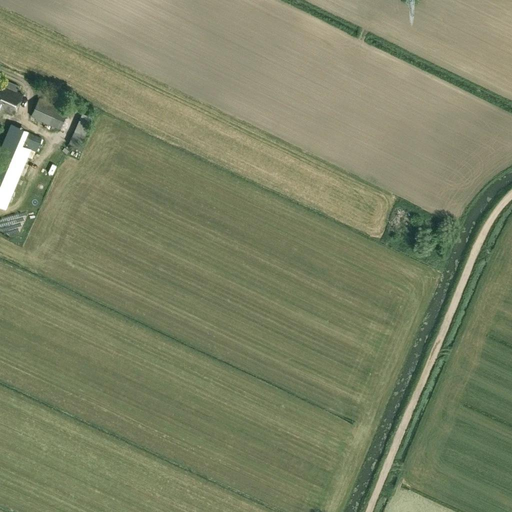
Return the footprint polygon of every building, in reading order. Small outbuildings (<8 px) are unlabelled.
[(0,115),(3,109),(14,114),(22,93),(1,84),(0,87),(0,115)] [(36,119),(60,130),(69,109),(39,97),(29,119),(35,121),(36,119)] [(79,148),(93,117),(82,112),(68,143),(79,148)] [(13,125),(9,134),(38,146),(42,137),(13,125)] [(0,150),(0,203),(5,206),(26,157),(2,147),(0,150)]
